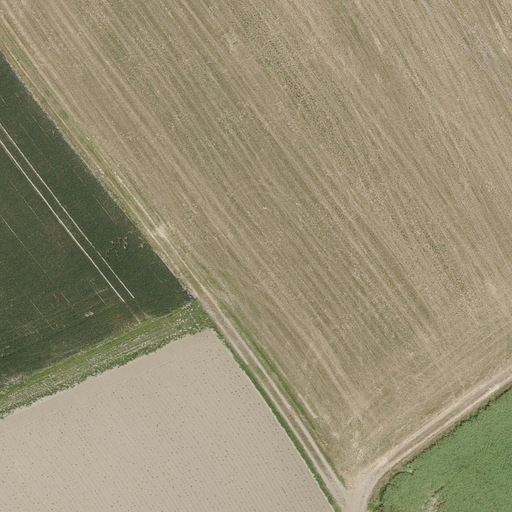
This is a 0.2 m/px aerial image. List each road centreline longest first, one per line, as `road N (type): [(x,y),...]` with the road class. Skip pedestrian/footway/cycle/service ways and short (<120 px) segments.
road 1 (track): [(353,511),(0,30)]
road 2 (track): [(356,511),(374,478),(511,380)]
